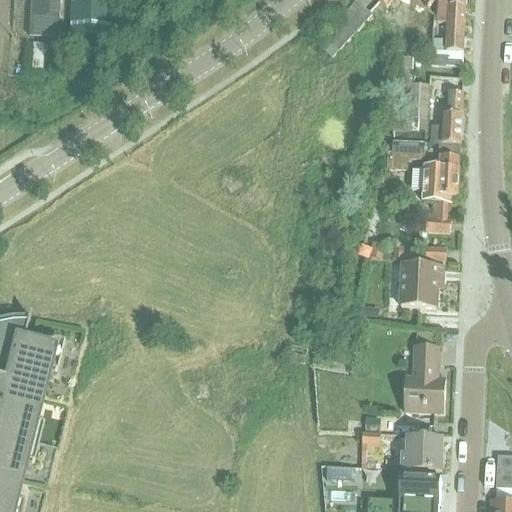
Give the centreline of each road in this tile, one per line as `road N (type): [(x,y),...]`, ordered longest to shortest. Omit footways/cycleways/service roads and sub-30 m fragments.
road 1 (tertiary): [(0,193),(287,0)]
road 2 (tertiary): [(509,321),(485,145),(494,0)]
road 3 (residential): [(466,511),(475,344),(509,321)]
